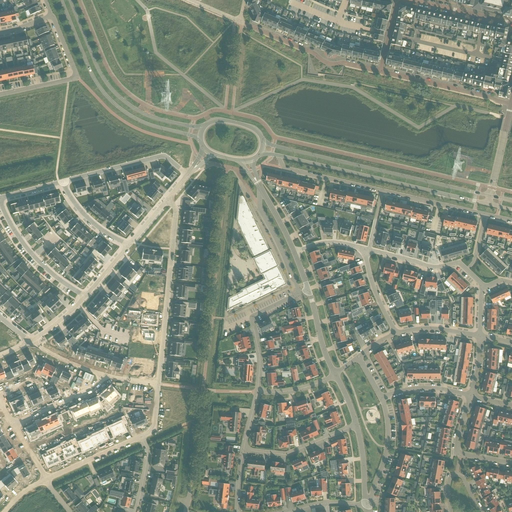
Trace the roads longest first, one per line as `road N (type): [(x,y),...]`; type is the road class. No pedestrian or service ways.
road 1 (tertiary): [(489,196),(262,141)]
road 2 (tertiary): [(278,155),(487,203)]
road 3 (tertiary): [(61,0),(107,98),(150,125),(199,138)]
road 4 (residential): [(381,73),(329,64),(187,0)]
road 5 (tertiary): [(202,128),(150,116),(112,91),(70,0)]
road 6 (residential): [(158,383),(174,214),(166,202)]
road 7 (residential): [(51,16),(75,77),(0,94)]
road 8 (residential): [(187,177),(163,154),(63,181)]
road 9 (residential): [(511,104),(381,73)]
road 10 (residential): [(382,190),(511,220)]
road 11 (residential): [(87,294),(27,249),(0,200)]
road 12 (residential): [(299,292),(250,317),(257,391)]
road 13 (residential): [(367,250),(429,266),(459,263),(482,287)]
